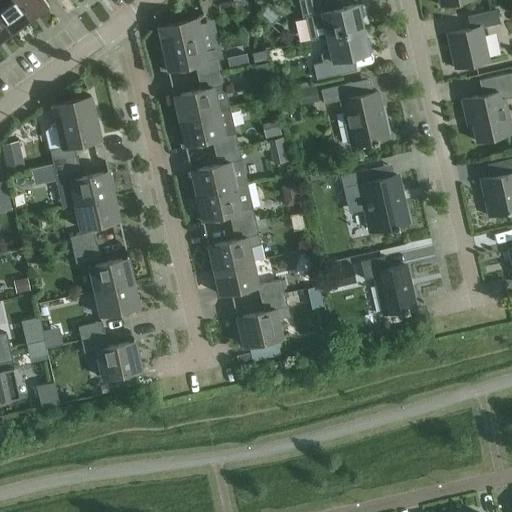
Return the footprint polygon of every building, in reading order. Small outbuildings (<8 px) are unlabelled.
[(16,0),(0,0),(0,15),(11,31),(29,17),(16,0)] [(48,3),(45,0),(16,0),(29,17),(48,3)] [(327,37),(363,28),(361,19),(364,15),(362,4),(358,5),(358,4),(333,9),(331,0),(298,0),(303,18),(306,17),(311,40),(327,37)] [(489,60),(482,27),(500,23),(497,10),(468,16),(470,28),(447,34),(454,68),(489,60)] [(0,38),(11,31),(0,15),(0,38)] [(205,51),(198,19),(197,18),(183,29),(176,31),(177,34),(176,34),(162,44),(168,70),(195,64),(197,77),(222,71),(219,59),(223,58),(221,51),(215,49),(205,51)] [(363,28),(327,37),(329,49),(323,50),(321,55),(322,62),(313,64),(317,79),(348,72),(345,58),(369,53),(369,52),(372,51),(370,40),(365,38),(363,28)] [(224,49),(226,62),(245,59),(242,46),(224,49)] [(222,71),(197,77),(200,90),(173,96),(179,120),(219,111),(230,108),(222,71)] [(504,116),(500,100),(511,97),(511,72),(482,79),(486,94),(462,99),(466,117),(470,116),(476,141),(511,132),(511,130),(508,114),(504,116)] [(324,103),(341,100),(351,146),(373,141),(373,143),(378,142),(377,140),(388,138),(387,133),(390,133),(387,119),(384,119),(378,91),(355,96),(352,82),(321,89),(324,103)] [(53,163),(77,158),(74,145),(101,139),(92,96),(76,107),(77,107),(70,108),(70,111),(56,122),(61,147),(50,150),(53,163)] [(219,111),(179,120),(185,144),(212,138),(215,151),(239,146),(249,144),(248,139),(242,136),(237,137),(233,122),(222,125),(219,111)] [(2,145),(8,171),(24,167),(17,141),(2,145)] [(239,146),(215,151),(218,164),(191,171),(196,195),(247,183),(239,146)] [(80,171),(77,158),(53,163),(56,177),(80,171)] [(511,210),(511,158),(506,160),(509,173),(480,180),(488,216),(511,210)] [(343,187),(360,184),(370,231),(393,226),(394,228),(398,227),(398,225),(408,222),(397,175),(370,181),(368,169),(340,175),(343,187)] [(109,171),(107,171),(57,182),(60,192),(71,190),(74,204),(114,195),(109,171)] [(247,183),(196,195),(202,219),(229,213),(232,226),(256,221),(247,183)] [(120,219),(114,195),(74,204),(80,229),(120,219)] [(0,211),(11,209),(9,199),(0,201),(0,211)] [(264,258),(256,221),(232,226),(235,239),(208,245),(213,270),(253,261),(253,260),(264,258)] [(73,250),(97,244),(94,231),(70,236),(73,250)] [(97,244),(73,250),(76,263),(100,258),(97,244)] [(405,265),(386,269),(384,256),(360,261),(364,279),(376,277),(384,313),(403,309),(404,312),(408,311),(408,308),(414,306),(405,265)] [(128,257),(127,257),(88,266),(94,291),(134,282),(128,257)] [(253,261),(213,270),(219,294),(257,285),(260,298),(284,293),(281,279),(258,285),(253,261)] [(325,287),(356,280),(352,266),(322,273),(325,287)] [(27,277),(16,279),(19,292),(30,290),(27,277)] [(139,306),(134,282),(94,291),(100,315),(139,306)] [(307,288),(309,297),(319,295),(317,286),(307,288)] [(284,293),(260,298),(263,311),(236,317),(243,346),(282,337),(278,318),(290,316),(284,293)] [(39,317),(24,320),(29,342),(44,339),(42,331),(39,317)] [(81,339),(105,334),(102,320),(78,326),(81,339)] [(46,347),(62,343),(58,327),(42,331),(44,339),(46,347)] [(0,349),(9,347),(6,333),(0,334),(0,349)] [(108,346),(105,334),(81,339),(84,353),(95,350),(102,378),(142,369),(135,340),(108,346)] [(258,348),(260,359),(276,355),(274,345),(258,348)] [(0,363),(13,360),(9,347),(0,349),(0,363)] [(20,398),(13,368),(0,371),(0,401),(1,401),(2,402),(20,398)] [(39,388),(44,407),(59,404),(55,384),(39,388)]
